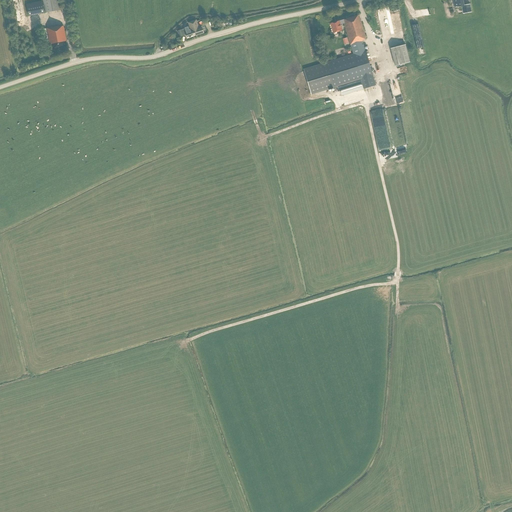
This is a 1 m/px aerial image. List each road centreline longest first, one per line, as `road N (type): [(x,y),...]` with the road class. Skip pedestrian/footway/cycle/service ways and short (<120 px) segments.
road 1 (tertiary): [(0,87),(74,62),(158,55),(249,24),(364,0)]
road 2 (track): [(397,283),(185,341)]
road 3 (track): [(365,100),(398,244),(397,306)]
